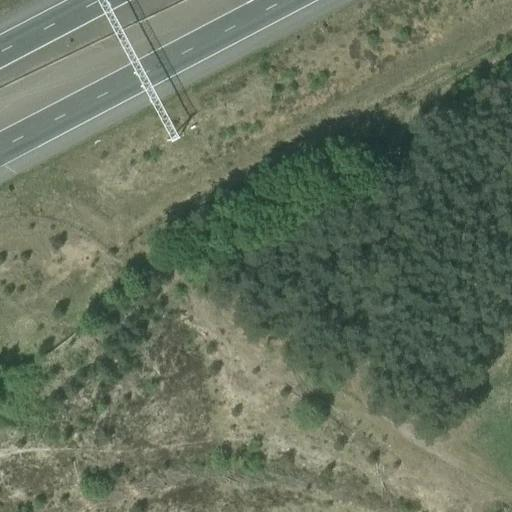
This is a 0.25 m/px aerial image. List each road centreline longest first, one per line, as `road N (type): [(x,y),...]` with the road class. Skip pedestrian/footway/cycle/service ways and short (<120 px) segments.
road 1 (track): [(511,62),(436,102),(393,189),(358,390),(511,492)]
road 2 (motorway): [(0,150),(285,0)]
